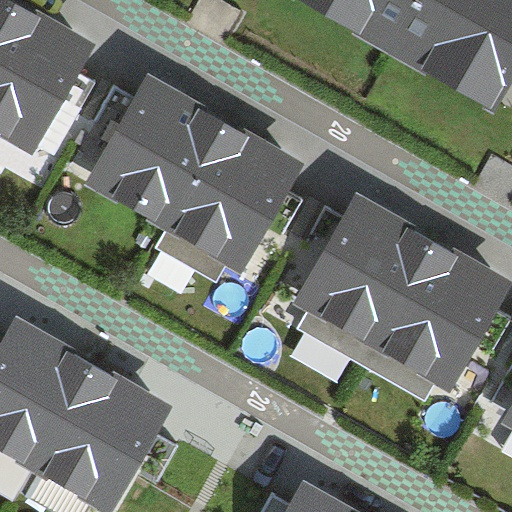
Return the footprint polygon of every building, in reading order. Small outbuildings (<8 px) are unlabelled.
[(511,0),(290,0),(493,116),(511,83),(511,0)] [(0,27),(10,11),(0,5),(0,27)] [(78,51),(10,11),(0,27),(0,121),(28,137),(78,51)] [(217,127),(149,89),(98,180),(166,218),(217,127)] [(286,166),(217,127),(166,218),(234,257),(286,166)] [(426,250),(357,211),(308,298),(377,337),(426,250)] [(496,289),(426,250),(377,337),(446,376),(496,289)] [(87,372),(14,332),(0,357),(0,444),(36,464),(87,372)] [(160,412),(87,372),(36,464),(109,504),(160,412)] [(334,511),(304,494),(293,511),(334,511)]
